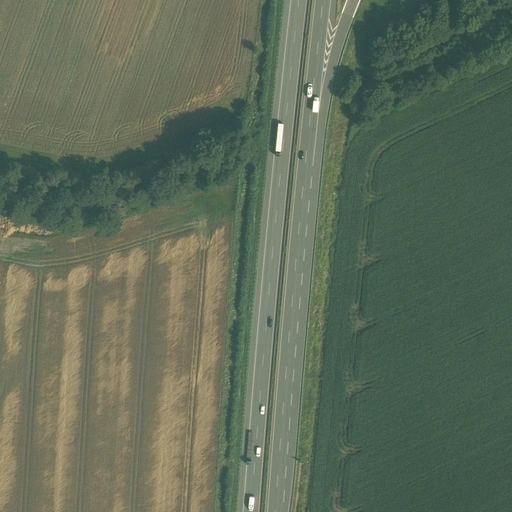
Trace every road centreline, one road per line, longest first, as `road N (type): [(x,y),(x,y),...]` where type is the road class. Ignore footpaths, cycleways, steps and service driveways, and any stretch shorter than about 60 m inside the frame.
road 1 (motorway): [(294,0),(247,511)]
road 2 (motorway): [(275,511),(310,125)]
road 3 (motorway): [(310,125),(353,0)]
road 4 (motorway): [(310,125),(326,0)]
